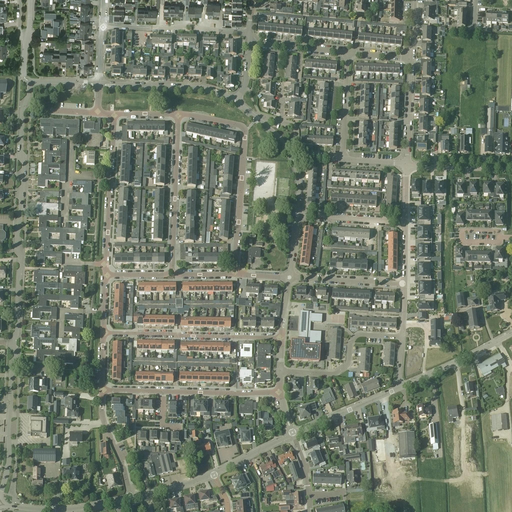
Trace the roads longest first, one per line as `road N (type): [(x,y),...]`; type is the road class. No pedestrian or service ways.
road 1 (residential): [(11,343),(21,108),(29,81)]
road 2 (residential): [(234,274),(243,134),(225,121),(178,114)]
road 3 (residential): [(282,337),(103,332)]
road 4 (residential): [(105,275),(113,115)]
road 5 (residential): [(172,270),(178,114)]
road 6 (residential): [(0,497),(11,343)]
road 7 (residential): [(279,371),(332,374),(349,361),(354,338),(402,337)]
road 8 (residential): [(99,83),(201,88),(235,101)]
road 9 (residential): [(399,389),(511,332)]
